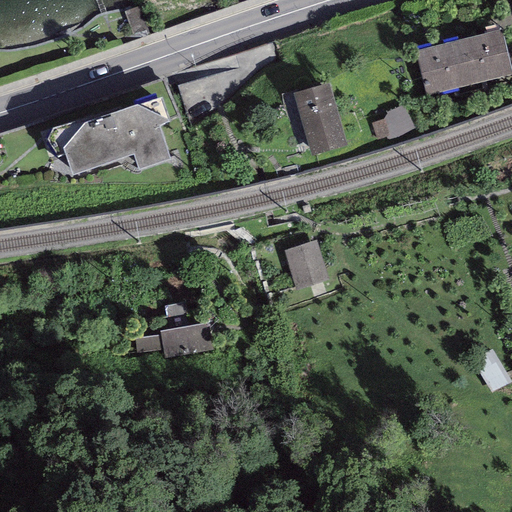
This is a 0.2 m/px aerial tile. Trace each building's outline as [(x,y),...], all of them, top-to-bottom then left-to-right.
[(511,76),(501,28),(416,53),(427,96),(511,76)] [(195,111),(249,83),(235,56),(181,84),(195,111)] [(346,144),(328,84),(294,94),(312,155),(346,144)] [(161,98),(83,123),(63,147),(71,174),(132,156),(137,171),(169,161),(158,126),(168,123),(161,98)] [(381,137),(416,129),(412,112),(377,120),(381,137)] [(295,289),(329,279),(317,241),(284,251),(295,289)] [(160,332),(165,359),(213,350),(208,323),(160,332)]
